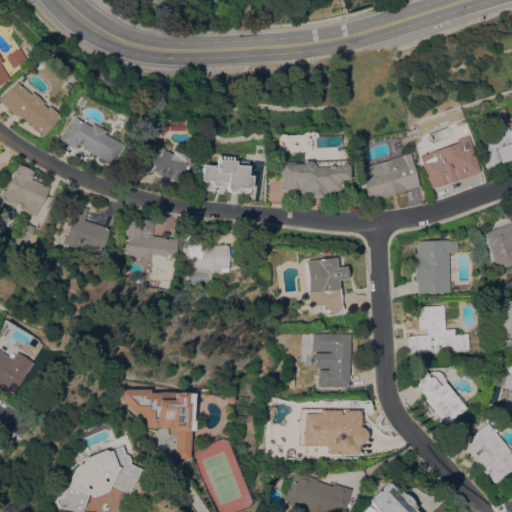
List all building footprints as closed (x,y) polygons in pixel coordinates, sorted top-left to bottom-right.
[(3,57),(16,48),(24,60),(10,68),(3,57)] [(41,104),(45,108),(48,106),(59,116),(42,136),(17,114),(15,117),(0,103),(0,97),(14,82),(28,93),(30,91),(42,103),(41,104)] [(103,131),(103,132),(120,141),(119,143),(121,144),(111,164),(87,152),(88,150),(76,144),(73,149),(58,140),(65,127),(66,128),(72,117),(89,126),(90,123),(103,131)] [(511,157),(483,169),(472,143),(483,138),(481,133),(502,125),(504,130),(511,126),(511,157)] [(399,137),(406,135),(408,141),(401,143),(399,137)] [(416,157),(433,151),(432,151),(455,143),(454,139),(465,136),(477,172),(427,189),(416,157)] [(153,175),(154,172),(150,171),(152,165),(147,164),(146,167),(148,167),(145,175),(131,171),(140,141),(160,147),(159,150),(170,154),(171,151),(185,155),(177,182),(153,175)] [(402,190),(403,191),(381,198),(381,196),(366,201),(357,168),(387,159),(407,153),(416,186),(402,190)] [(201,189),(201,180),(198,180),(199,165),(209,165),(209,168),(212,168),(212,164),(214,164),(214,156),(230,157),(229,160),(233,161),(232,164),(245,166),(244,175),(249,176),(247,194),(230,191),(228,191),(226,190),(224,188),(212,187),(211,189),(209,190),(201,189)] [(295,162),(295,163),(299,163),(302,160),(308,160),(309,162),(344,160),(344,164),(346,166),(346,179),(343,179),(343,181),(338,181),(338,192),(334,192),(332,194),(326,194),(324,192),(323,192),(323,194),(319,194),(319,197),(307,198),(307,196),(283,197),(283,189),(281,189),(281,179),(279,179),(279,175),(277,175),(277,163),(295,162)] [(35,216),(22,210),(24,205),(13,200),(11,204),(0,198),(0,195),(2,190),(4,191),(12,174),(11,174),(13,170),(14,171),(17,165),(32,171),(30,174),(31,174),(29,179),(48,187),(35,216)] [(83,220),(108,228),(102,251),(95,249),(95,251),(81,246),(80,249),(62,243),(64,236),(66,237),(70,223),(66,221),(71,204),(86,208),(83,220)] [(176,239),(171,281),(170,281),(169,287),(160,286),(161,279),(151,278),(152,262),(138,260),(138,258),(125,257),(125,252),(120,252),(121,242),(124,243),(125,236),(123,236),(125,220),(139,222),(139,219),(151,220),(150,236),(176,239)] [(25,247),(16,243),(19,236),(16,234),(22,221),(35,227),(25,247)] [(511,221),(511,239),(511,240),(511,242),(511,263),(495,270),(481,233),(511,221)] [(447,252),(449,292),(417,293),(416,281),(413,281),(412,253),(415,253),(414,241),(446,240),(446,241),(455,240),(455,252),(447,252)] [(228,272),(219,272),(219,269),(202,270),(202,268),(189,269),(188,245),(227,244),(228,272)] [(334,267),(344,266),(345,279),(336,280),(336,287),(339,287),(341,310),(327,312),(327,310),(322,310),(322,305),(308,307),(306,292),(304,291),(302,277),(304,276),(302,275),(301,264),(303,260),(333,257),(334,267)] [(511,346),(510,346),(511,338),(511,333),(495,331),(502,300),(511,302),(511,346)] [(443,329),(452,329),(453,334),(467,333),(468,349),(410,353),(410,352),(409,352),(407,336),(426,334),(426,329),(417,330),(415,307),(441,305),(443,329)] [(347,387),(317,387),(317,370),(327,370),(327,368),(312,368),(312,353),(327,353),(327,351),(309,351),(309,334),(347,334),(347,387)] [(11,393),(0,386),(0,353),(8,358),(12,352),(29,362),(11,393)] [(511,410),(495,406),(503,374),(508,375),(508,373),(505,373),(507,364),(510,364),(511,356),(511,410)] [(504,361),(502,370),(494,368),(496,360),(504,361)] [(444,425),(422,399),(424,397),(411,381),(422,371),(426,373),(431,371),(436,371),(439,373),(442,376),(443,380),(443,382),(455,396),(456,395),(464,404),(462,405),(464,408),(444,425)] [(116,389),(145,389),(145,392),(189,393),(188,420),(190,420),(190,430),(187,430),(187,459),(172,459),(172,435),(167,434),(167,430),(166,430),(166,428),(142,427),(143,417),(137,417),(138,412),(129,412),(115,399),(116,389)] [(296,433),(295,430),(294,427),(294,426),(296,422),(297,420),(297,408),(358,408),(358,419),(360,421),(360,424),(359,426),(358,427),(361,428),(363,432),(364,435),(363,439),(361,442),(357,444),(356,444),(356,454),(326,454),(326,452),(325,452),(325,445),(296,445),(296,433)] [(461,446),(485,424),(511,454),(511,469),(495,484),(461,446)] [(135,468),(136,469),(124,494),(123,493),(106,485),(103,491),(91,496),(84,494),(78,511),(71,511),(55,507),(52,503),(58,484),(64,482),(68,470),(71,465),(76,463),(78,458),(98,450),(102,452),(116,446),(119,454),(122,455),(125,461),(124,463),(135,468)] [(315,479),(315,481),(331,486),(332,483),(350,489),(342,511),(305,511),(307,508),(283,501),(292,471),(315,479)] [(386,483),(396,493),(398,491),(400,493),(404,494),(408,497),(411,501),(412,505),(414,507),(412,509),(415,511),(378,511),(368,502),(386,483)] [(511,511),(504,511),(500,505),(511,496),(511,511)]
